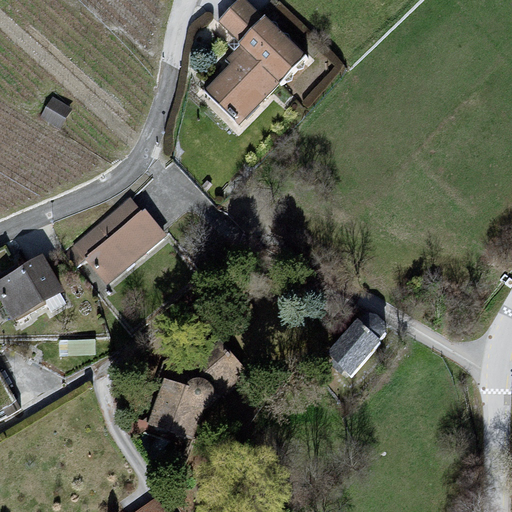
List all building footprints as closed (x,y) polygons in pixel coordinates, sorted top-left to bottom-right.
[(237,42),(198,83),(244,127),(316,53),(270,9),(264,15),(248,0),(236,0),(216,21),(237,42)] [(134,188),(73,248),(112,286),(172,226),(134,188)] [(59,260),(0,287),(0,291),(19,333),(80,304),(59,260)] [(358,321),(328,356),(352,377),(382,342),(380,340),(386,334),(384,323),(376,316),(366,317),(360,323),(358,321)] [(210,400),(247,371),(219,334),(166,374),(151,431),(197,444),(210,400)] [(135,511),(176,511),(163,492),(135,511)]
